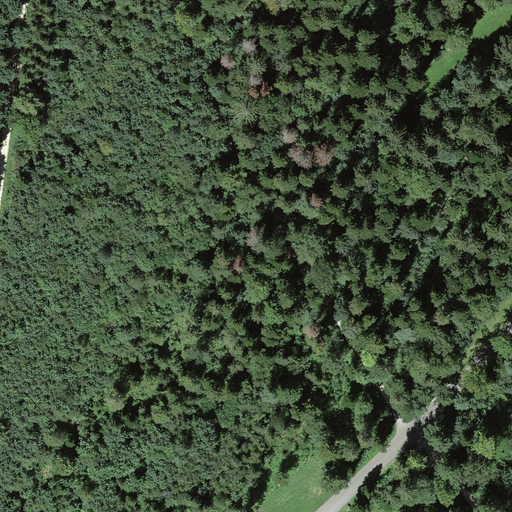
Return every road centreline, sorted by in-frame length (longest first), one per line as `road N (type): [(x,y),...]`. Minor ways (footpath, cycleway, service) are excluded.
road 1 (track): [(469,511),(403,436),(359,353),(275,231),(174,0)]
road 2 (tertiary): [(511,327),(326,511)]
road 3 (track): [(0,161),(19,0)]
